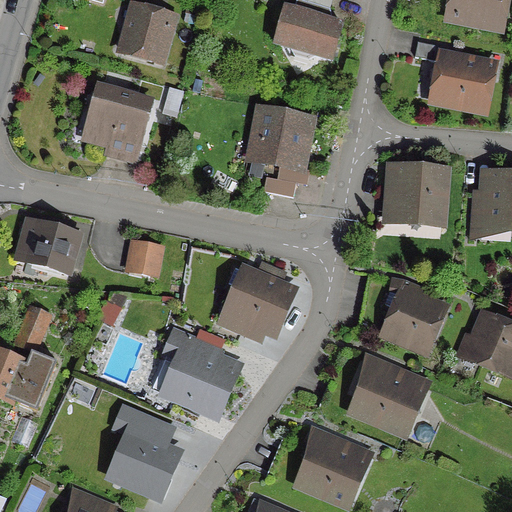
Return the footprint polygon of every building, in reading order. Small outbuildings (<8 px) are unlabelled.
[(310,50),(313,57),(330,62),(340,27),(321,21),(324,11),(326,12),(329,0),(295,0),(294,2),(299,4),(296,14),(282,10),(272,45),(288,50),(295,46),(310,50)] [(453,0),(450,20),(497,30),(502,0),(453,0)] [(159,65),(171,19),(131,8),(118,54),(159,65)] [(443,59),(444,50),(415,44),(412,59),(441,65),(434,103),(481,112),(490,68),(443,59)] [(405,107),(430,108),(431,66),(406,66),(405,107)] [(111,133),(104,157),(130,164),(136,140),(138,140),(148,103),(100,90),(90,127),(111,133)] [(254,161),(253,161),(253,162),(299,171),(299,170),(298,170),(308,123),(257,113),(252,141),(258,143),(254,161)] [(385,218),(398,219),(438,222),(441,175),(398,171),(396,190),(382,189),(381,202),(386,203),(385,218)] [(490,196),(470,195),(468,224),(511,227),(511,179),(492,178),(490,196)] [(24,264),(65,276),(76,237),(63,234),(65,226),(50,222),(48,229),(24,223),(13,261),(24,264)] [(160,249),(131,244),(125,273),(154,279),(160,249)] [(261,330),(271,334),(289,294),(232,270),(226,286),(238,291),(227,316),(233,318),(228,332),(255,344),(261,330)] [(396,312),(385,338),(424,354),(443,311),(419,301),(423,291),(401,282),(392,281),(382,305),(396,312)] [(50,315),(31,308),(15,346),(32,353),(34,353),(50,315)] [(463,336),(456,353),(511,376),(511,328),(482,316),(472,340),(463,336)] [(165,396),(214,417),(231,376),(210,367),(217,350),(190,339),(165,396)] [(0,355),(0,398),(36,413),(57,363),(34,353),(32,353),(27,366),(0,355)] [(370,374),(353,415),(402,435),(419,395),(398,386),(403,373),(382,364),(377,377),(370,374)] [(25,449),(35,425),(18,417),(7,442),(25,449)] [(110,477),(159,497),(176,456),(127,436),(110,477)] [(317,447),(300,487),(344,506),(361,466),(344,458),(349,445),(328,437),(323,450),(317,447)] [(110,511),(113,507),(86,496),(79,511),(110,511)]
